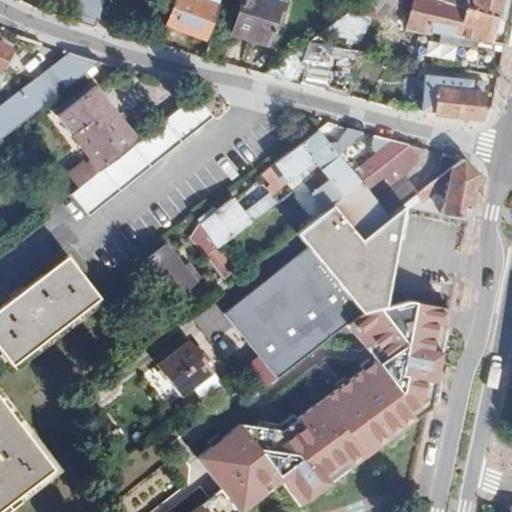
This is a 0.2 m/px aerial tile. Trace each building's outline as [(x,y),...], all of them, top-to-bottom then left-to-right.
[(79,0),(73,24),(96,30),(99,20),(101,20),(107,0),(79,0)] [(220,9),(196,0),(180,0),(170,27),(208,42),(220,9)] [(245,0),(233,33),(269,47),(279,22),(282,23),(291,0),(245,0)] [(509,28),(511,11),(511,0),(508,0),(453,0),(452,5),(437,0),(364,0),(362,1),(388,8),(396,3),(412,7),(407,31),(504,50),(509,28)] [(308,44),(267,76),(294,83),(326,92),(335,49),(308,44)] [(0,70),(10,51),(0,45),(0,70)] [(100,64),(71,56),(45,76),(0,111),(0,141),(46,105),(100,64)] [(480,70),(478,77),(490,79),(492,73),(480,70)] [(429,77),(425,114),(442,116),(481,121),(483,101),(485,83),(429,77)] [(70,179),(79,192),(110,168),(137,147),(94,91),(56,121),(91,163),(80,172),(70,179)] [(79,192),(74,196),(90,217),(216,120),(199,99),(137,147),(110,168),(79,192)] [(365,135),(354,132),(340,142),(346,150),(365,135)] [(331,149),(319,134),(302,147),(321,172),(333,161),(338,157),(331,149)] [(395,143),(379,139),(376,151),(382,153),(395,143)] [(340,142),(331,149),(338,157),(346,150),(340,142)] [(395,143),(382,153),(380,155),(387,164),(410,147),(395,143)] [(321,172),(302,147),(282,163),(263,177),(272,188),(280,182),(285,188),(308,170),(314,177),(318,174),(321,172)] [(312,217),(319,217),(334,205),(364,242),(390,221),(375,203),(372,199),(380,191),(384,196),(405,179),(428,152),(410,147),(387,164),(380,170),(368,179),(361,185),(343,199),(321,172),(318,174),(314,177),(300,189),(298,201),(312,217)] [(361,170),(368,179),(380,170),(387,164),(380,155),(375,159),(361,170)] [(333,161),(321,172),(343,199),(361,185),(338,157),(333,161)] [(479,176),(463,162),(429,189),(422,194),(428,203),(430,201),(446,211),(447,213),(463,215),(470,217),(479,176)] [(218,213),(235,237),(254,223),(279,204),(275,199),(279,196),(272,188),(263,177),(260,180),(273,195),(247,215),(235,200),(218,213)] [(375,203),(390,221),(398,214),(409,205),(420,196),(405,179),(384,196),(375,203)] [(55,186),(35,202),(44,213),(64,198),(55,186)] [(372,199),(375,203),(384,196),(380,191),(372,199)] [(319,217),(296,235),(309,251),(225,316),(276,381),(308,354),(355,315),(359,312),(363,312),(381,308),(394,263),(396,256),(409,205),(398,214),(390,221),(364,242),(334,205),(319,217)] [(202,226),(199,227),(210,241),(218,250),(235,237),(218,213),(217,215),(214,211),(199,222),(202,226)] [(438,239),(439,223),(422,222),(421,239),(438,239)] [(201,292),(166,247),(149,260),(185,304),(201,292)] [(220,249),(205,258),(219,281),(234,272),(220,249)] [(67,260),(0,311),(0,350),(12,366),(98,301),(67,260)] [(216,286),(222,294),(228,288),(223,280),(216,286)] [(407,302),(381,308),(363,312),(366,329),(387,325),(388,324),(390,319),(394,320),(392,330),(381,381),(421,391),(430,350),(438,309),(407,302)] [(308,354),(276,381),(271,385),(290,409),(370,350),(372,341),(352,336),(363,327),(355,315),(308,354)] [(183,341),(150,366),(179,403),(211,379),(183,341)] [(0,403),(0,508),(51,469),(0,403)] [(304,408),(253,446),(282,484),(301,509),(377,451),(363,431),(337,451),(304,408)]
